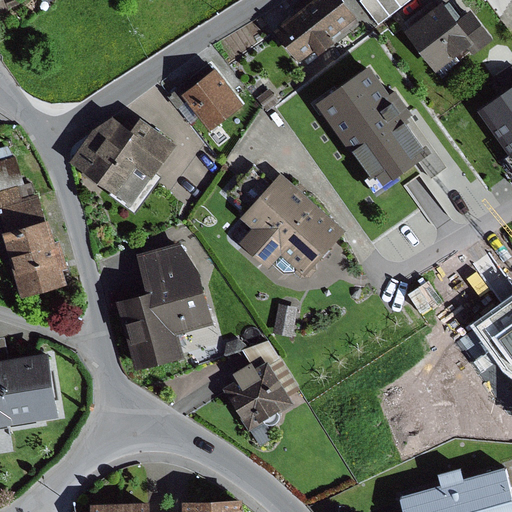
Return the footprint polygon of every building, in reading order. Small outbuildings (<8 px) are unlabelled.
[(298,12),(273,32),(299,64),(316,52),(318,57),(334,45),(331,41),(358,20),(342,0),(304,0),(294,8),(298,12)] [(361,0),(360,1),(378,26),(411,0),(361,0)] [(408,30),(404,32),(436,73),(468,49),(473,55),(493,40),(470,10),(462,16),(456,21),(445,7),(443,4),(436,9),(431,2),(403,23),(408,30)] [(452,2),(445,7),(456,21),(462,16),(452,2)] [(177,110),(187,103),(209,132),(220,123),(242,107),(210,65),(167,97),(177,110)] [(390,96),(369,67),(315,105),(351,155),(353,153),(371,178),(386,168),(394,179),(430,153),(407,121),(413,117),(395,92),(390,96)] [(511,89),(478,113),(511,160),(511,89)] [(279,103),(269,90),(256,99),(266,113),(279,103)] [(113,118),(94,129),(69,163),(112,194),(131,207),(157,174),(178,146),(140,119),(131,132),(113,118)] [(220,123),(209,132),(208,133),(217,146),(230,136),(220,123)] [(0,170),(0,192),(19,187),(25,186),(18,166),(0,170)] [(248,210),(240,220),(251,229),(238,243),(269,270),(282,255),(305,276),(344,233),(280,176),(273,184),(253,166),(229,193),(248,210)] [(131,207),(112,194),(111,196),(136,215),(163,178),(157,174),(131,207)] [(25,186),(19,187),(22,199),(36,195),(32,184),(25,186)] [(0,219),(21,300),(68,287),(63,271),(68,270),(60,242),(55,243),(49,222),(45,223),(38,195),(36,195),(22,199),(19,187),(0,192),(0,219)] [(117,303),(136,371),(185,359),(178,336),(213,326),(199,274),(179,244),(137,255),(146,295),(117,303)] [(298,308),(278,304),(273,335),(292,338),(298,308)] [(511,326),(481,365),(511,389),(511,326)] [(0,428),(59,419),(48,355),(8,362),(4,338),(0,339),(0,428)] [(268,362),(270,365),(280,360),(268,340),(243,350),(252,364),(255,370),(268,362)] [(237,381),(223,390),(249,432),(250,431),(265,423),(294,405),(270,365),(268,362),(255,370),(252,364),(233,375),(237,381)] [(275,438),(265,423),(250,431),(260,447),(275,438)] [(441,487),(399,499),(402,511),(511,511),(511,491),(506,468),(463,480),(460,470),(438,476),(441,487)] [(242,511),(242,501),(182,504),(181,511),(242,511)]
